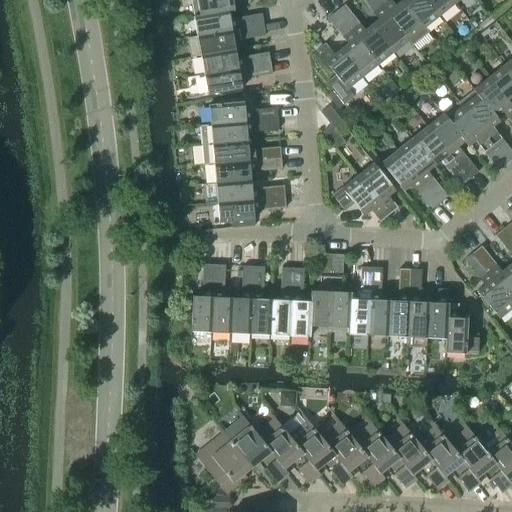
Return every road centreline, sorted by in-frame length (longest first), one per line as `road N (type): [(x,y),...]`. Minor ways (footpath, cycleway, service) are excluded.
road 1 (tertiary): [(103,511),(112,266),(80,0)]
road 2 (residential): [(317,229),(294,0)]
road 3 (residential): [(511,183),(439,244),(317,229)]
road 4 (residential): [(318,503),(510,511)]
road 5 (residential): [(317,229),(189,236)]
